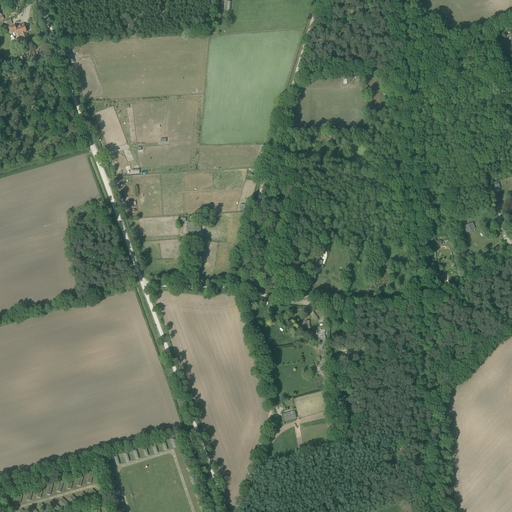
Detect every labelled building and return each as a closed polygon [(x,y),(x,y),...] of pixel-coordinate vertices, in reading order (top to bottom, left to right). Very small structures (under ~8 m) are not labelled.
[(14,24),(9,26),(7,27),(10,34),(16,32),(18,36),(20,35),(25,46),(30,44),(26,33),(23,24),(15,27),(14,24)] [(186,230),(193,231),(200,232),(201,224),(187,222),(186,230)] [(325,343),(324,331),(320,331),(320,334),(318,334),(318,338),(319,338),(319,340),(316,341),(317,344),(325,343)] [(290,421),(295,420),(295,419),(293,412),(282,415),(284,422),(288,421),(288,419),(290,419),(290,421)] [(53,509),(57,506),(53,500),(49,503),(53,509)]
